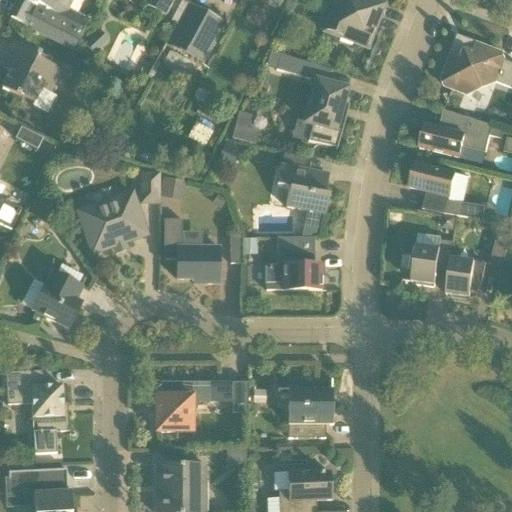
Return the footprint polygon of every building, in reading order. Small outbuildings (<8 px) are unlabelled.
[(20,0),(10,20),(27,28),(74,51),(89,22),(65,10),(70,0),(20,0)] [(149,0),(146,7),(165,17),(174,0),(149,0)] [(177,27),(190,4),(183,0),(170,23),(177,27)] [(254,0),(277,11),(282,0),(254,0)] [(367,49),(369,50),(385,6),(370,0),(336,0),(323,33),(353,45),(366,50),(367,49)] [(166,47),(172,50),(164,66),(188,78),(196,63),(202,66),(225,24),(190,4),(177,27),(166,47)] [(95,56),(101,51),(90,39),(84,45),(95,56)] [(466,41),(455,46),(442,81),(445,89),(468,97),(470,91),(489,82),(511,90),(511,64),(505,62),(502,55),(466,41)] [(45,63),(47,60),(14,43),(4,60),(14,65),(1,90),(19,99),(20,97),(34,104),(42,92),(49,94),(61,73),(45,63)] [(335,131),(342,106),(346,92),(316,84),(305,125),(312,127),(308,144),(336,150),(336,152),(337,152),(342,133),(335,131)] [(455,116),(451,133),(425,127),(423,136),(419,138),(422,142),(420,151),(460,160),(462,149),(486,155),(492,128),(455,116)] [(212,133),(195,124),(187,139),(205,148),(212,133)] [(234,130),(231,143),(254,149),(257,136),(234,130)] [(21,131),(17,140),(38,148),(42,139),(21,131)] [(241,150),(226,143),(218,162),(233,169),(241,150)] [(71,152),(59,162),(71,161),(71,152)] [(410,189),(450,199),(456,176),(415,166),(410,189)] [(280,168),(276,189),(289,191),(286,209),(325,217),(329,199),(324,198),(329,177),(280,168)] [(158,177),(141,176),(141,205),(158,205),(158,177)] [(182,204),(186,184),(163,180),(160,200),(182,204)] [(92,256),(147,237),(132,196),(78,214),(92,256)] [(447,202),(444,216),(483,222),(485,208),(447,202)] [(219,249),(202,249),(182,249),(182,222),(164,222),(164,262),(177,262),(177,282),(193,282),(193,286),(214,286),(219,282),(219,249)] [(242,266),(241,238),(229,238),(230,266),(242,266)] [(266,267),(266,293),(297,293),(297,297),(299,299),(305,299),(307,297),(307,293),(321,293),(321,267),(314,267),(314,240),(277,240),(277,267),(266,267)] [(256,241),(243,241),(243,257),(256,257),(256,241)] [(450,269),(451,261),(454,245),(441,243),(440,251),(417,248),(415,258),(412,257),(410,270),(413,271),(412,284),(417,285),(416,287),(435,290),(435,287),(438,267),(450,269)] [(508,246),(496,243),(490,266),(502,270),(508,246)] [(46,284),(56,266),(46,261),(36,278),(46,284)] [(450,269),(446,297),(451,297),(451,300),(469,303),(469,300),(470,300),(472,287),(481,289),(486,266),(451,261),(450,269)] [(82,304),(76,301),(82,289),(52,273),(46,286),(45,286),(31,312),(68,331),(82,304)] [(36,420),(36,434),(33,434),(34,457),(57,456),(56,434),(68,434),(67,407),(63,407),(62,388),(43,389),(42,373),(6,375),(7,407),(32,406),(33,420),(36,420)] [(156,434),(192,435),(192,400),(201,400),(201,385),(160,385),(160,398),(156,398),(156,434)] [(232,385),(232,415),(248,415),(248,385),(232,385)] [(288,408),(288,441),(325,441),(325,428),(332,427),(332,393),(294,393),(288,393),(288,408)] [(155,511),(199,511),(199,485),(205,485),(205,467),(156,467),(155,511)] [(34,511),(71,511),(71,494),(67,494),(66,471),(8,474),(9,481),(9,495),(34,494),(34,511)] [(278,511),(308,511),(309,503),(331,503),(330,475),(315,475),(314,472),(287,473),(288,492),(278,493),(278,511)]
